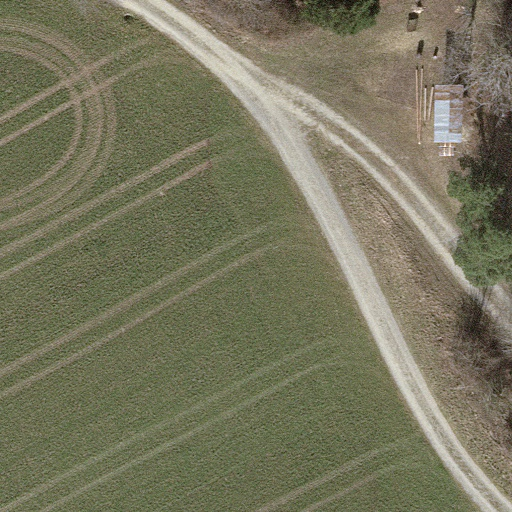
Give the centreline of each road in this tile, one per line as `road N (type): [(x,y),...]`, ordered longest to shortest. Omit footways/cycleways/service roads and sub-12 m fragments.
road 1 (track): [(159,0),(266,104),(455,472),(499,511)]
road 2 (track): [(266,104),(331,122),(430,203),(511,305)]
